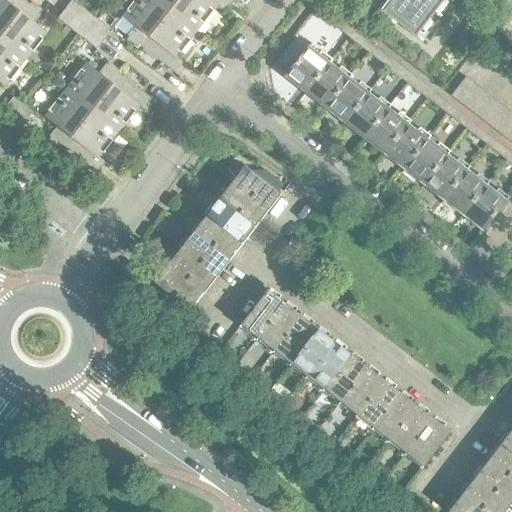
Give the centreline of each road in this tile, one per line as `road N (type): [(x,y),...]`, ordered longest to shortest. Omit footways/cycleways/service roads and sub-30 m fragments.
road 1 (residential): [(486,439),(264,264)]
road 2 (residential): [(332,175),(511,311)]
road 3 (residential): [(107,244),(222,92)]
road 4 (tertiary): [(64,373),(191,457)]
road 5 (tertiary): [(191,457),(77,359)]
road 6 (residential): [(222,92),(332,175)]
road 7 (residential): [(107,244),(0,158)]
